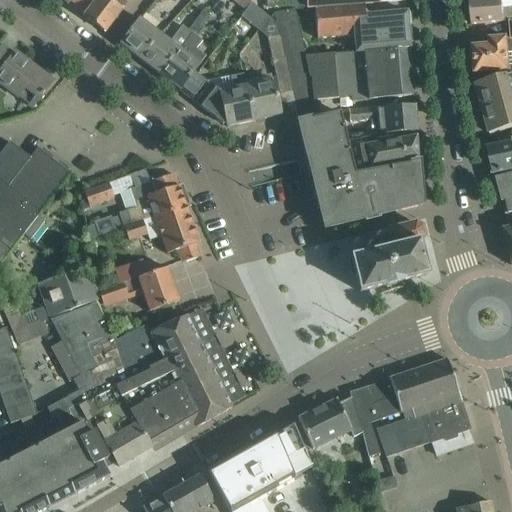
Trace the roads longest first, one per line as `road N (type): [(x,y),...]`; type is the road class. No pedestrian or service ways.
road 1 (residential): [(310,383),(205,151),(12,0)]
road 2 (residential): [(473,286),(447,188),(433,0)]
road 3 (tertiary): [(310,383),(88,511)]
road 4 (tertiary): [(455,326),(351,360),(310,383)]
